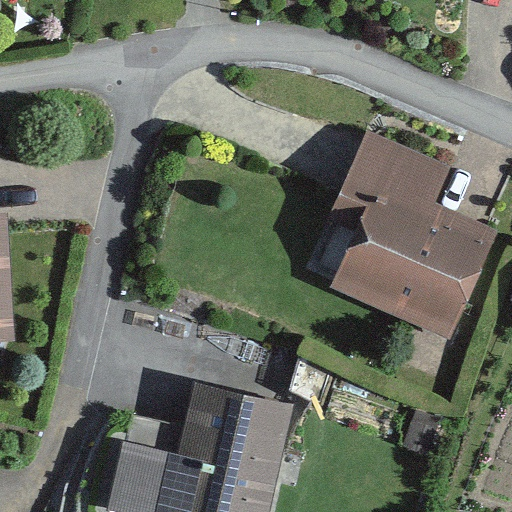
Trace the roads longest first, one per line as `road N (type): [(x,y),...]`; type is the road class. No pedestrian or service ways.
road 1 (residential): [(20,511),(71,387),(140,68)]
road 2 (residential): [(140,68),(238,60),(401,80),(511,129)]
road 3 (residential): [(0,89),(140,68)]
